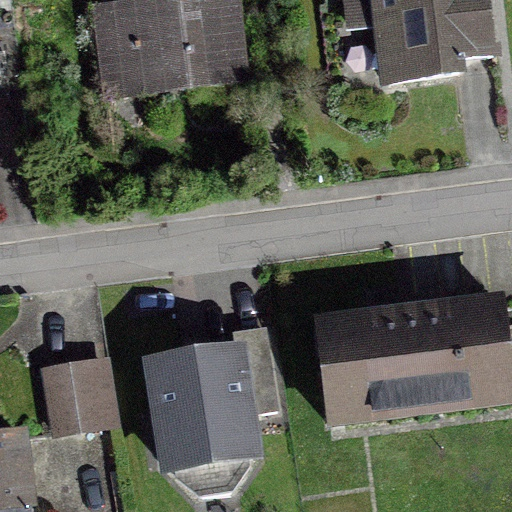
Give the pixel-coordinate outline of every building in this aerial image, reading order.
[(241,0),(149,0),(92,6),(103,103),(251,86),(241,0)] [(343,0),(347,35),(374,32),(379,88),(469,80),(467,65),(504,62),(502,48),(499,48),(494,0),(343,0)] [(328,438),(511,416),(498,309),(315,331),(328,438)] [(239,358),(145,374),(163,487),(258,472),(249,417),(276,413),(263,331),(236,335),(239,358)] [(99,368),(43,378),(55,444),(111,433),(99,368)] [(0,511),(36,511),(31,445),(0,447),(0,511)]
